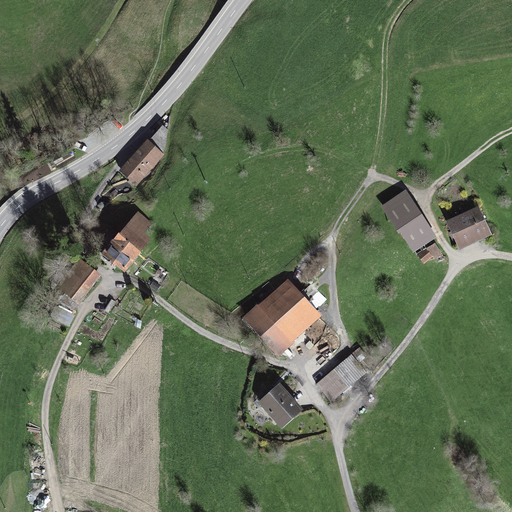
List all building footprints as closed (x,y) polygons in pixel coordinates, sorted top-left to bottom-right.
[(167,131),(163,128),(123,173),(136,184),(162,155),(165,147),(167,131)] [(407,195),(385,209),(398,230),(401,228),(413,247),(432,235),(407,195)] [(477,211),(451,223),(461,245),(487,234),(477,211)] [(118,236),(139,253),(149,241),(143,236),(151,226),(137,214),(118,236)] [(139,253),(118,236),(106,252),(104,251),(103,252),(125,271),(139,253)] [(427,250),(418,257),(423,263),(431,256),(427,250)] [(98,276),(79,261),(49,297),(57,303),(60,299),(72,308),(98,276)] [(281,298),(252,323),(274,347),(314,311),(285,280),(274,290),(281,298)] [(352,355),(316,384),(331,402),(366,373),(352,355)] [(279,386),(260,402),(278,422),(289,413),(292,417),(300,410),(279,386)]
